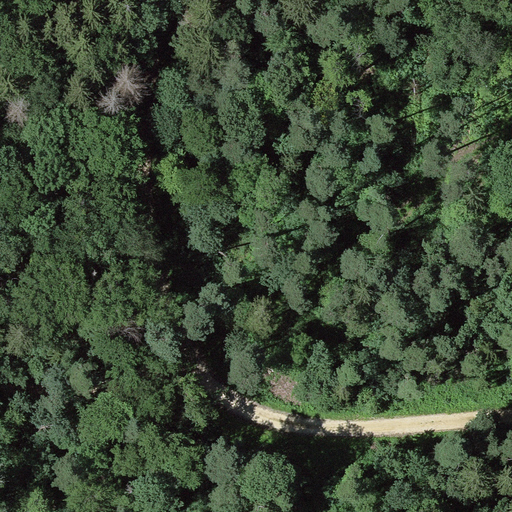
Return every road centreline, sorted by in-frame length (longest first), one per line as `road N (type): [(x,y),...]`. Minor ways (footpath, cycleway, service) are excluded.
road 1 (track): [(511,413),(360,430),(318,427),(259,415),(214,389),(188,356),(141,150),(163,0)]
road 2 (track): [(188,356),(97,395),(48,396),(0,382)]
